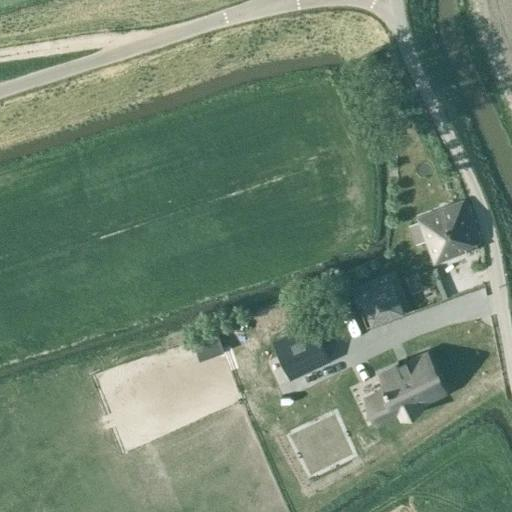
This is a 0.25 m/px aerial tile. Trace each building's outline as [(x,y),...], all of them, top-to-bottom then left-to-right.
[(434,262),(446,257),(466,250),(465,246),(480,239),(464,199),(451,203),(449,199),(430,206),(432,210),(399,223),(408,250),(427,243),(434,262)] [(369,319),(401,307),(390,277),(358,288),(369,319)] [(290,377),(330,358),(314,322),(273,341),(290,377)] [(387,387),(375,393),(385,417),(400,411),(401,414),(421,405),(420,402),(445,390),(427,351),(409,360),(407,356),(406,357),(407,360),(401,363),(400,360),(398,360),(400,364),(382,372),(388,383),(386,384),(387,387)] [(267,395),(227,413),(232,424),(256,413),(260,422),(275,416),(271,407),(272,406),(267,395)]
